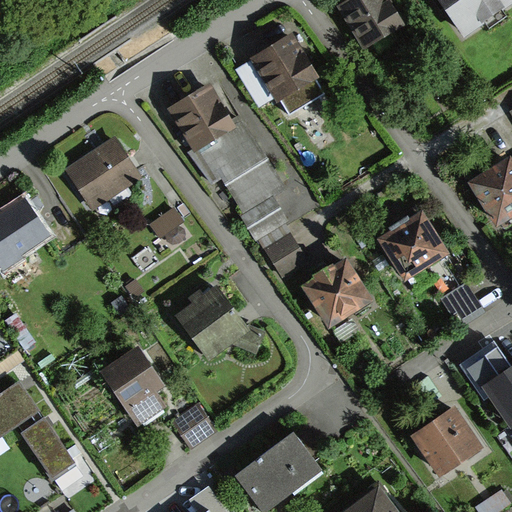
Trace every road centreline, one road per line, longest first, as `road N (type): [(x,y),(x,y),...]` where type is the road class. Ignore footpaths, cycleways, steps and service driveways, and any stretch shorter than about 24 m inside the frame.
road 1 (residential): [(122,511),(320,374),(115,89)]
road 2 (residential): [(303,0),(511,286)]
road 3 (residential): [(115,89),(265,0)]
road 4 (residential): [(0,168),(115,89)]
